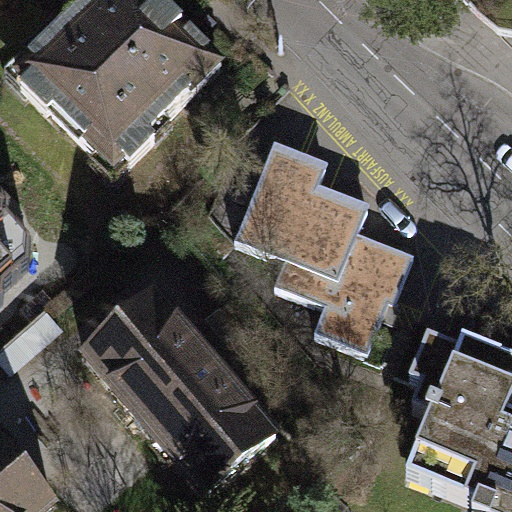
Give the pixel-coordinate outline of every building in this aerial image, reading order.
[(147,0),(95,0),(17,80),(27,90),(21,97),(46,122),(51,117),(111,176),(121,166),(130,174),(154,149),(148,142),(219,70),(147,0)] [(322,174),(270,156),(237,253),(282,269),(272,298),(320,315),(311,341),(368,361),(388,305),(395,308),(412,260),(356,241),(366,212),(315,194),(322,174)] [(0,225),(0,300),(38,266),(0,225)] [(154,297),(82,358),(204,501),(276,440),(154,297)] [(511,511),(511,419),(506,417),(511,402),(511,390),(490,382),(501,356),(462,340),(457,352),(426,340),(408,385),(422,391),(412,415),(428,422),(414,458),(441,469),(432,492),(474,509),(473,511),(511,511)] [(0,445),(0,511),(45,511),(53,506),(0,445)]
